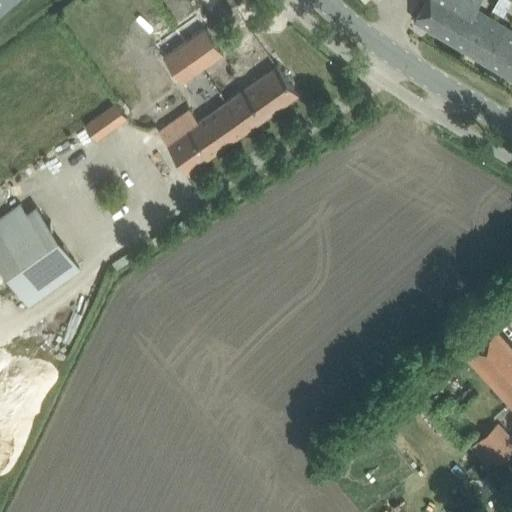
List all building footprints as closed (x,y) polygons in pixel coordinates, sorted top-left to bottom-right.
[(0,0),(0,15),(17,0),(0,0)] [(425,0),(414,20),(467,52),(489,16),(462,0),(425,0)] [(511,29),(489,16),(467,52),(511,78),(511,29)] [(194,55),(213,41),(214,43),(215,42),(205,27),(184,42),(193,55),(194,55)] [(22,78),(53,121),(35,135),(42,145),(102,101),(58,41),(29,62),(34,68),(22,78)] [(202,67),(194,55),(193,55),(184,42),(163,56),(182,82),(202,68),(205,66),(205,65),(202,67)] [(278,64),(227,100),(248,130),(299,94),(278,64)] [(82,121),(95,139),(125,118),(112,100),(82,121)] [(248,130),(227,100),(198,121),(190,109),(158,130),(188,172),(248,130)] [(0,227),(2,231),(0,232),(0,262),(28,303),(79,266),(37,207),(26,214),(19,204),(0,217),(0,227)] [(468,355),(511,403),(511,346),(496,329),(468,355)] [(468,446),(486,466),(492,460),(496,464),(511,449),(511,435),(497,420),(468,446)] [(322,458),(320,459),(333,475),(334,473),(340,469),(327,453),(322,458)]
